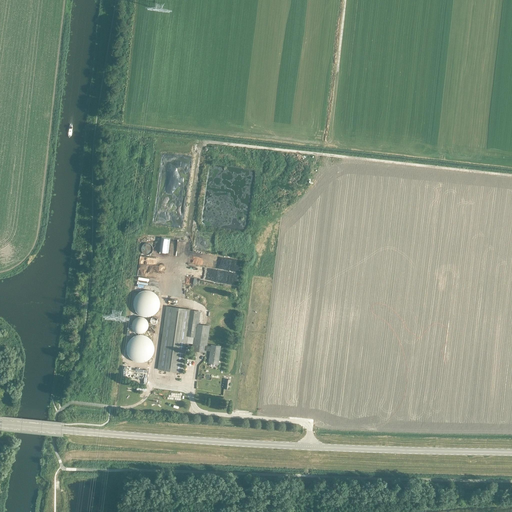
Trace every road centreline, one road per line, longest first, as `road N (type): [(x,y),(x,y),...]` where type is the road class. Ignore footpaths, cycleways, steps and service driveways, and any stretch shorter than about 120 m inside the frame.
road 1 (secondary): [(511,454),(0,424)]
road 2 (unknown): [(306,447),(302,422),(201,412),(192,405),(194,381)]
road 3 (unknown): [(194,381),(154,374),(168,271)]
